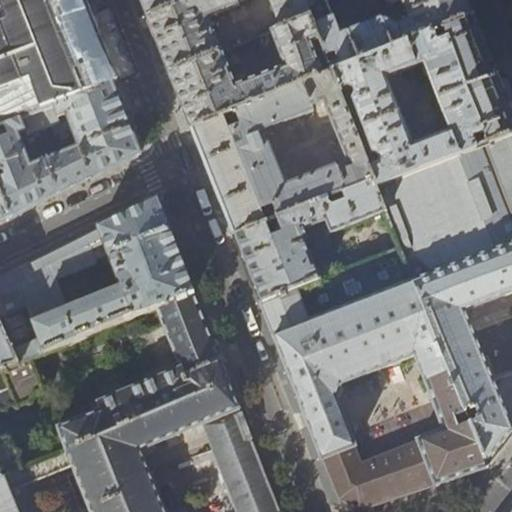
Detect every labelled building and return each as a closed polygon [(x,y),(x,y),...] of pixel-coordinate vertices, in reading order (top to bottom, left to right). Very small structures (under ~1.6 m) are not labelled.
[(0,0),(0,130),(5,129),(9,139),(17,135),(23,133),(24,132),(47,124),(56,120),(52,109),(111,85),(91,34),(77,0),(0,0)] [(198,0),(139,0),(148,20),(198,0)] [(159,48),(169,75),(222,54),(209,20),(239,8),(238,6),(253,0),(259,0),(260,1),(262,0),(269,0),(282,30),(310,20),(305,7),(302,0),(198,0),(148,20),(159,48)] [(464,0),(385,0),(386,3),(393,6),(403,2),(411,22),(396,28),(380,21),(340,37),(326,1),(325,0),(320,0),(305,7),(310,20),(325,60),(335,56),(339,65),(329,70),(331,75),(433,33),(442,29),(471,16),(464,0)] [(487,11),(471,17),(488,61),(503,55),(487,11)] [(511,121),(496,81),(491,69),(488,61),(471,17),(471,16),(442,29),(447,40),(437,44),(433,33),(331,75),(373,182),(375,188),(478,150),(474,139),(485,135),(488,145),(511,136),(511,121)] [(180,102),(191,130),(331,75),(329,70),(325,60),(310,20),(282,30),(272,34),(285,69),(237,89),(222,54),(169,75),(180,102)] [(373,182),(331,75),(191,130),(213,185),(233,237),(327,201),(342,194),(373,182)] [(0,142),(0,196),(9,218),(69,189),(138,155),(123,116),(111,85),(52,109),(56,120),(47,124),(53,137),(70,130),(78,149),(64,155),(63,154),(44,161),(44,162),(30,167),(17,135),(9,139),(0,142)] [(385,214),(400,251),(412,280),(511,241),(511,136),(488,145),(478,150),(375,188),(385,214)] [(239,250),(260,304),(318,282),(304,245),(306,242),(306,239),(304,232),(327,224),(330,235),(385,214),(375,188),(373,182),(342,194),(345,204),(333,209),(329,207),(327,201),(233,237),(236,244),(239,250)] [(0,222),(9,218),(0,196),(0,222)] [(95,231),(106,256),(120,291),(65,314),(5,337),(18,366),(33,360),(157,309),(193,294),(175,248),(157,201),(95,231)] [(92,261),(106,256),(95,231),(43,257),(0,277),(0,326),(5,337),(65,314),(53,281),(93,265),(92,261)] [(511,437),(511,241),(412,280),(486,470),(487,470),(511,437)] [(338,502),(360,511),(434,488),(461,479),(486,470),(412,280),(400,251),(318,282),(260,304),(268,325),(306,421),(321,460),(338,502)] [(209,335),(193,294),(157,309),(180,370),(102,403),(96,403),(100,411),(98,412),(97,414),(60,428),(60,427),(56,428),(58,433),(59,433),(66,450),(229,385),(209,335)] [(0,368),(2,372),(18,366),(5,337),(0,326),(0,368)] [(45,391),(33,360),(18,366),(2,372),(0,373),(0,476),(22,467),(18,458),(18,455),(20,451),(12,449),(12,448),(13,446),(13,445),(10,436),(8,435),(5,435),(0,437),(0,409),(0,410),(7,411),(11,406),(20,407),(21,409),(30,404),(30,402),(35,395),(45,391)] [(278,511),(265,478),(251,440),(229,385),(66,450),(75,475),(89,511),(278,511)] [(14,511),(10,500),(75,475),(66,450),(22,467),(0,476),(0,511),(14,511)]
